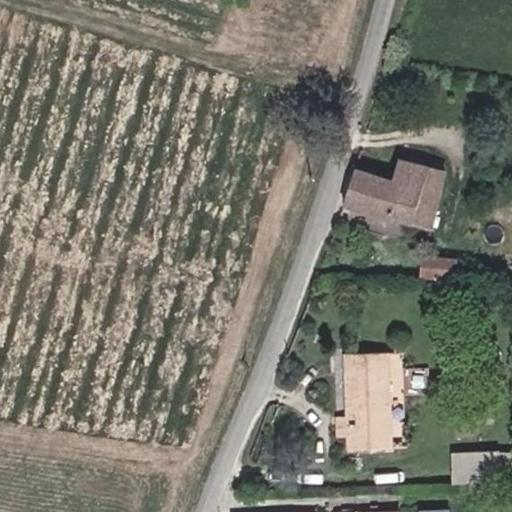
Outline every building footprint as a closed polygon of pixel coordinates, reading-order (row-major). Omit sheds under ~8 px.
[(260,0),(252,27),(292,37),(302,0),(260,0)] [(399,167),(396,183),(362,171),(352,205),(396,219),(396,216),(437,228),(452,168),(399,167)] [(422,277),(451,279),(451,259),(423,257),(422,277)] [(346,417),(346,441),(346,449),(389,449),(389,355),(346,356),(346,417)] [(336,440),(346,441),(346,417),(336,417),(336,440)] [(511,445),(453,449),(455,480),(511,477),(511,445)]
